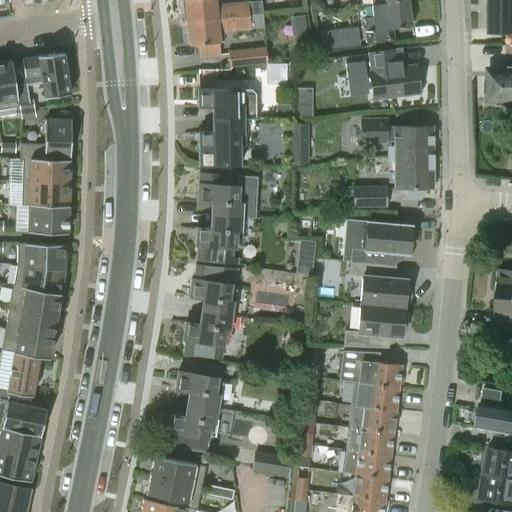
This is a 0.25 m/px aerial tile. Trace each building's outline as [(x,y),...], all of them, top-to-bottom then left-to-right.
[(184,0),(186,22),(249,16),(262,15),(261,1),(215,5),(214,0),(184,0)] [(364,18),(367,44),(392,41),(391,29),(409,27),(406,0),(384,3),(384,4),(370,6),(371,17),(364,18)] [(511,0),(488,0),(488,32),(511,32),(511,0)] [(249,16),(186,22),(188,46),(196,45),(197,57),(217,55),(216,43),(217,43),(216,31),(250,28),(263,27),(262,15),(249,16)] [(358,26),(321,30),(323,48),(360,43),(358,26)] [(267,63),(265,48),(227,51),(229,66),(267,63)] [(369,71),(370,75),(367,76),(365,61),(345,64),(349,96),(369,93),(368,86),(371,85),(373,100),(419,94),(419,90),(422,88),(420,79),(417,78),(415,65),(401,67),(400,60),(395,60),(394,49),(368,53),(370,71),(369,71)] [(22,63),(12,65),(15,86),(41,82),(44,98),(69,94),(63,53),(21,59),(22,63)] [(11,61),(0,62),(0,110),(18,108),(15,86),(12,65),(11,61)] [(266,64),(266,85),(287,85),(287,64),(266,64)] [(511,70),(487,70),(487,81),(485,83),(484,97),(487,98),(487,101),(511,101),(511,70)] [(212,107),(212,120),(241,119),(241,120),(255,120),(255,119),(254,119),(254,95),(250,90),(237,90),(237,89),(196,89),(197,107),(212,107)] [(19,102),(20,110),(33,108),(32,100),(19,102)] [(288,105),(275,106),(276,119),(289,118),(288,105)] [(33,108),(20,110),(21,118),(35,116),(33,108)] [(69,161),(71,119),(45,119),(44,144),(20,143),(19,160),(22,160),(69,161)] [(238,166),(238,150),(238,133),(241,133),(241,120),(241,119),(212,120),(212,133),(197,133),(198,166),(238,166)] [(431,165),(431,137),(431,127),(385,127),(385,120),(359,120),(359,142),(393,142),(393,147),(386,147),(386,157),(392,156),(404,156),(404,154),(409,154),(409,165),(431,165)] [(15,144),(1,144),(0,152),(14,152),(15,144)] [(393,171),(393,188),(403,188),(403,196),(408,200),(417,199),(421,196),(421,188),(432,188),(431,165),(409,165),(409,154),(404,154),(404,156),(392,156),(386,157),(386,171),(393,171)] [(22,160),(21,182),(68,184),(69,161),(22,160)] [(210,216),(240,217),(254,218),(256,176),(238,175),(237,186),(216,185),(216,174),(198,173),(197,201),(211,202),(210,216)] [(68,184),(21,182),(21,205),(68,206),(68,184)] [(384,206),(384,188),(351,188),(352,206),(384,206)] [(67,233),(68,206),(21,205),(28,205),(27,232),(67,233)] [(194,245),(196,245),(194,261),(237,265),(238,258),(232,257),(232,247),(235,247),(236,231),(239,231),(240,217),(210,216),(210,228),(195,227),(194,245)] [(351,248),(350,261),(395,265),(395,262),(403,259),(404,254),(408,254),(409,243),(414,241),(415,230),(411,227),(411,225),(367,221),(364,249),(351,248)] [(300,240),(299,249),(314,251),(315,242),(300,240)] [(17,243),(16,265),(63,270),(64,244),(17,243)] [(362,276),(359,303),(408,308),(409,292),(405,290),(406,277),(402,277),(402,273),(395,268),(395,265),(350,261),(349,275),(362,276)] [(230,284),(228,284),(229,275),(236,276),(237,268),(194,264),(192,279),(191,279),(189,296),(203,297),(201,311),(230,315),(232,301),(228,300),(230,284)] [(59,294),(63,270),(16,265),(13,285),(12,285),(12,286),(59,294)] [(511,271),(499,270),(495,311),(488,310),(487,324),(511,326),(511,271)] [(8,307),(31,311),(56,315),(59,294),(12,286),(8,307)] [(408,308),(359,303),(357,331),(344,330),(343,346),(388,348),(388,345),(396,341),(396,336),(401,337),(402,325),(406,323),(408,308)] [(56,315),(31,311),(8,307),(5,328),(32,333),(52,337),(56,315)] [(222,359),(226,328),(229,329),(230,315),(201,311),(199,324),(185,322),(183,339),(186,340),(184,354),(222,359)] [(32,333),(5,328),(1,350),(13,352),(38,356),(48,358),(52,337),(32,333)] [(13,352),(6,392),(32,396),(38,356),(13,352)] [(397,387),(399,364),(377,361),(378,353),(357,352),(353,381),(397,387)] [(319,366),(308,364),(307,376),(318,378),(319,366)] [(188,391),(186,403),(215,408),(218,395),(214,395),(216,378),(177,372),(174,389),(188,391)] [(350,405),(362,406),(394,410),(397,387),(353,381),(350,405)] [(305,399),(315,400),(316,388),(306,387),(305,399)] [(511,432),(511,408),(498,406),(501,391),(483,388),(481,403),(480,403),(478,412),(474,415),(473,420),(476,423),(476,426),(510,432),(511,432)] [(39,436),(45,409),(0,399),(0,427),(0,428),(39,436)] [(315,400),(305,399),(304,410),(314,411),(315,400)] [(211,437),(213,423),(215,408),(186,403),(183,417),(170,415),(167,431),(175,433),(173,446),(205,451),(207,437),(211,437)] [(359,428),(391,432),(394,410),(362,406),(350,405),(347,427),(359,428)] [(0,429),(0,450),(35,458),(39,436),(0,428),(0,429)] [(359,428),(356,450),(388,454),(391,432),(359,428)] [(300,444),(311,445),(312,433),(302,432),(300,444)] [(486,447),(482,473),(511,477),(511,432),(510,432),(507,450),(486,447)] [(311,445),(300,444),(299,455),(309,456),(311,445)] [(343,472),(353,473),(385,477),(388,454),(356,450),(345,449),(343,472)] [(35,458),(0,450),(0,474),(30,481),(35,458)] [(289,456),(253,451),(251,471),(287,476),(289,456)] [(153,455),(149,476),(201,487),(205,466),(153,455)] [(383,500),(385,477),(353,473),(350,496),(383,500)] [(511,503),(511,477),(482,473),(479,498),(511,503)] [(149,476),(144,498),(194,509),(194,510),(196,510),(201,487),(149,476)] [(297,477),(296,486),(306,487),(307,478),(297,477)] [(0,511),(24,511),(30,487),(0,480),(0,511)] [(220,488),(207,485),(205,494),(219,497),(220,488)] [(306,487),(296,486),(295,495),(305,496),(306,487)] [(233,490),(220,488),(219,497),(231,499),(233,490)] [(381,511),(383,500),(350,496),(348,511),(381,511)] [(142,498),(139,511),(193,511),(194,510),(194,509),(144,498),(142,498)]
